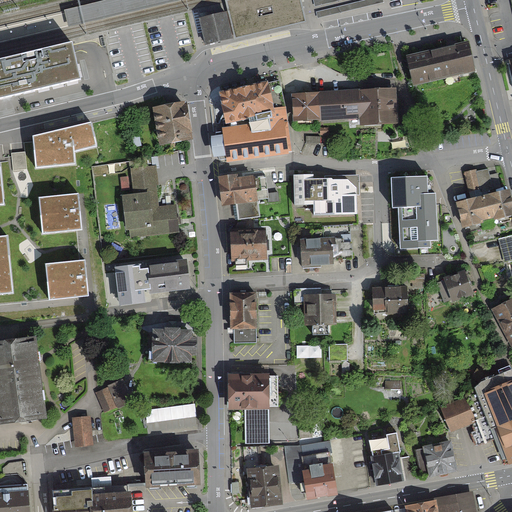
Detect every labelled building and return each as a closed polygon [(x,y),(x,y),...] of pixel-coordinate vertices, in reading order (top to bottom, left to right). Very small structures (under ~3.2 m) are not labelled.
[(68,27),(181,0),(111,0),(65,11),(68,27)] [(225,0),(235,40),(308,23),(302,0),(225,0)] [(383,0),(364,0),(316,12),(318,19),(384,2),(383,0)] [(225,12),(199,18),(206,45),(231,39),(225,12)] [(0,100),(81,81),(72,41),(0,58),(0,100)] [(409,57),(415,83),(472,70),(466,44),(409,57)] [(220,94),(227,120),(282,106),(275,80),(220,94)] [(319,93),(320,118),(362,116),(362,123),(394,122),(393,89),(319,93)] [(320,118),(319,93),(293,95),(295,120),(320,118)] [(185,103),(158,108),(165,144),(192,138),(185,103)] [(31,135),(34,170),(79,165),(76,151),(99,144),(92,119),(31,135)] [(288,122),(227,129),(231,160),(292,153),(288,122)] [(26,152),(12,154),(14,172),(28,170),(26,152)] [(136,198),(127,200),(133,236),(179,230),(176,207),(159,209),(154,169),(133,172),(136,198)] [(426,171),(395,172),(398,246),(428,245),(426,171)] [(358,215),(357,177),(320,178),(320,172),(296,173),(297,205),(330,204),(331,215),(358,215)] [(257,175),(222,179),(225,203),(237,202),(239,219),(262,216),(257,175)] [(79,192),(36,197),(41,237),(84,233),(79,192)] [(511,205),(508,192),(458,205),(464,227),(511,215),(511,205)] [(266,230),(232,232),(234,260),(268,258),(266,230)] [(9,234),(0,235),(0,296),(15,295),(9,234)] [(337,238),(304,240),(306,265),(339,263),(337,238)] [(85,260),(45,264),(49,300),(89,296),(85,260)] [(191,260),(149,266),(152,293),(195,287),(191,260)] [(472,291),(465,272),(446,279),(452,298),(472,291)] [(406,287),(375,289),(376,310),(407,308),(406,287)] [(254,294),(234,294),(236,345),(259,344),(257,298),(254,294)] [(334,295),(306,296),(306,322),(334,322),(334,295)] [(511,300),(495,309),(511,339),(511,300)] [(165,330),(154,330),(154,361),(190,362),(191,353),(194,353),(195,339),(191,339),(191,331),(179,331),(179,329),(165,329),(165,330)] [(41,337),(0,341),(0,406),(2,421),(50,415),(41,337)] [(297,346),(297,358),(322,359),(322,347),(297,346)] [(511,373),(474,386),(505,465),(511,462),(511,373)] [(268,375),(231,376),(232,408),(246,408),(247,442),(269,442),(268,375)] [(124,381),(99,393),(109,414),(135,401),(124,381)] [(469,398),(444,408),(452,428),(477,418),(469,398)] [(196,404),(146,410),(148,423),(198,418),(196,404)] [(91,417),(75,419),(77,446),(94,444),(91,417)] [(157,433),(198,431),(198,420),(156,422),(157,433)] [(452,442),(427,448),(433,474),(458,467),(452,442)] [(148,453),(149,483),(203,481),(202,451),(148,453)] [(400,454),(374,458),(378,484),(405,480),(400,454)] [(332,466),(304,471),(308,497),(336,492),(332,466)] [(278,467),(249,470),(253,506),(282,503),(278,467)] [(32,511),(31,485),(0,487),(0,511),(32,511)] [(98,489),(54,492),(55,511),(129,511),(129,493),(99,496),(98,489)] [(472,511),(470,494),(441,499),(443,511),(472,511)] [(443,511),(441,499),(408,505),(409,511),(443,511)]
